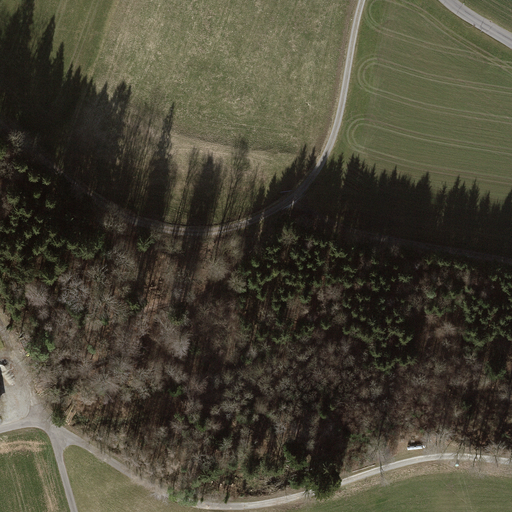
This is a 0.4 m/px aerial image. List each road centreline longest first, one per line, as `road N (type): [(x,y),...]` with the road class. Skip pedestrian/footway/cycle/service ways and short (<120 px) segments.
road 1 (track): [(362,0),(338,132),(321,173),(293,201),(229,234),(171,226),(109,203),(59,172),(0,118)]
road 2 (track): [(511,461),(427,452),(278,498),(207,502),(139,477),(48,421)]
road 3 (track): [(511,264),(324,226),(293,201)]
